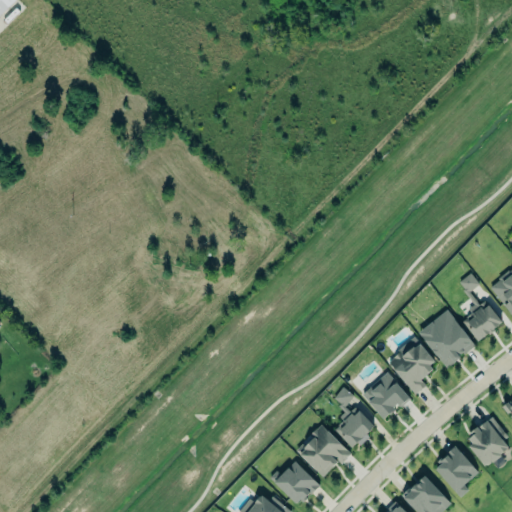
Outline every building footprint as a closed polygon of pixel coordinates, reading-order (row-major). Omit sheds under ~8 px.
[(0,0),(0,14),(15,0),(0,0)] [(511,315),(490,285),(499,278),(498,277),(508,269),(509,271),(511,268),(511,315)] [(501,323),(485,300),(478,305),(469,291),(478,284),(470,273),(457,281),(476,308),(461,318),(476,341),(501,323)] [(418,331),(445,368),(475,346),(447,309),(418,331)] [(420,379),(437,366),(413,337),(386,360),(414,394),(425,385),(420,379)] [(362,393),(387,371),(408,395),(409,396),(409,397),(410,398),(401,406),(400,405),(397,402),(397,403),(393,405),(396,408),(394,410),(393,410),(391,411),(391,412),(390,413),(389,412),(385,416),(385,417),(383,418),(382,417),(382,416),(362,393)] [(376,422),(361,403),(350,412),(344,404),(352,397),(344,387),(332,396),(344,412),(338,416),(342,422),(335,428),(352,449),(369,436),(365,431),(376,422)] [(511,419),(511,397),(501,406),(511,419)] [(508,435),(492,416),(478,426),(477,425),(470,431),(472,434),(468,437),(472,442),(469,445),(484,464),(491,459),(492,461),(501,454),(500,452),(507,447),(507,446),(508,446),(503,439),(508,435)] [(321,422),(351,452),(341,463),(338,460),(323,475),(296,449),(303,443),(301,441),(321,422)] [(468,489),(464,485),(478,471),(454,447),(432,467),(460,497),(468,489)] [(269,476),(276,469),(280,473),(294,459),(320,484),(311,493),(309,491),(305,495),(307,497),(303,501),(300,498),(295,502),(269,476)] [(450,502),(439,511),(417,511),(401,495),(424,474),(450,502)] [(247,511),(290,511),(292,510),(272,495),(268,500),(261,494),(247,511)] [(385,511),(386,511),(385,510),(395,500),(407,511),(385,511)]
